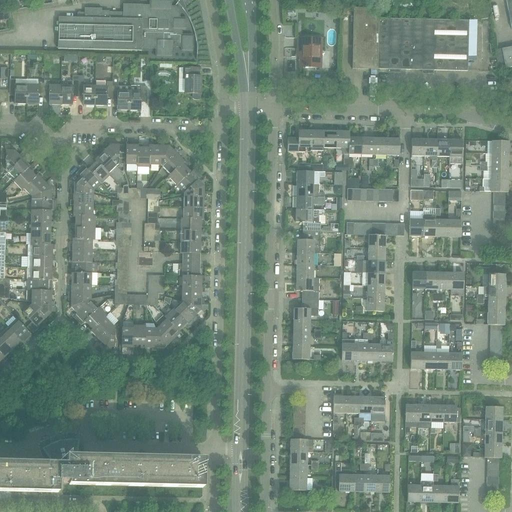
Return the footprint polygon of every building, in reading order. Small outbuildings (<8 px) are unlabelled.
[(102,9),(84,8),(84,13),(77,13),(77,18),(58,17),(57,49),(141,51),(141,48),(155,49),(155,56),(156,58),(171,58),(173,56),(173,47),(181,47),(180,51),(182,52),(192,52),(193,51),(193,36),(192,35),(181,35),(181,30),(185,31),(186,29),(187,19),(185,18),(176,17),(177,17),(177,16),(176,15),(179,11),(175,7),(172,11),(171,11),(171,1),(170,0),(149,0),(149,5),(123,4),(122,12),(122,19),(109,19),(109,12),(109,11),(101,11),(102,9)] [(377,69),(378,19),(378,9),(353,8),(352,69),(377,70),(377,69)] [(0,21),(10,20),(9,12),(0,13),(0,21)] [(425,70),(428,73),(431,70),(467,71),(468,21),(378,19),(377,69),(425,70)] [(297,38),(297,53),(300,53),(300,57),(299,68),(305,68),(308,68),(321,68),(321,39),(297,38)] [(511,47),(502,49),(506,69),(511,67),(511,47)] [(199,69),(189,69),(182,69),(182,79),(184,79),(184,94),(192,94),(192,99),(194,100),(196,100),(198,100),(199,100),(201,99),(201,93),(201,75),(199,75),(199,69)] [(72,93),(78,93),(78,76),(72,76),(72,86),(60,86),(60,105),(72,105),(72,93)] [(83,106),(94,106),(95,86),(84,86),(84,76),(78,76),(78,93),(83,93),(83,106)] [(14,104),(26,104),(26,80),(9,79),(9,92),(14,92),(14,104)] [(117,110),(128,111),(129,87),(118,86),(118,79),(112,79),(112,82),(112,94),(112,98),(117,98),(117,110)] [(38,92),(43,93),(44,80),(37,80),(37,85),(26,85),(26,104),(38,105),(38,92)] [(48,105),(60,105),(60,86),(49,85),(50,80),(44,80),(43,93),(49,93),(48,105)] [(106,94),(112,94),(112,82),(106,82),(106,86),(95,86),(94,106),(106,106),(106,94)] [(129,87),(128,111),(140,111),(141,99),(146,99),(146,87),(140,86),(140,87),(129,87)] [(317,131),(311,131),(310,148),(310,151),(323,151),(323,148),(323,131),(323,130),(317,130),(317,131)] [(311,131),(298,131),(298,139),(287,139),(287,152),(305,152),(305,148),(310,148),(311,131)] [(336,132),(323,131),(323,148),(336,149),(336,132)] [(349,132),(336,132),(336,149),(340,149),(343,155),(343,166),(348,166),(348,159),(348,155),(349,138),(349,132)] [(361,138),(349,138),(348,155),(361,155),(361,138)] [(374,139),(361,138),(361,155),(373,155),(374,139)] [(386,139),(374,139),(373,155),(386,156),(386,139)] [(399,139),(386,139),(386,156),(399,156),(399,139)] [(424,140),(411,140),(411,156),(423,157),(424,140)] [(437,140),(424,140),(423,157),(428,157),(432,161),(432,168),(436,168),(436,157),(437,140)] [(449,140),(437,140),(436,157),(449,157),(449,140)] [(462,141),(449,140),(449,157),(449,164),(462,165),(462,141)] [(508,142),(491,141),(491,154),(508,155),(508,142)] [(129,142),(126,142),(125,165),(137,165),(137,167),(138,145),(137,145),(128,145),(129,142)] [(148,143),(148,148),(149,148),(148,168),(149,168),(149,165),(160,165),(160,146),(151,146),(151,143),(148,143)] [(100,150),(102,153),(103,152),(115,166),(117,164),(118,164),(118,159),(123,159),(124,145),(110,145),(104,151),(102,148),(100,150)] [(140,145),(138,145),(137,167),(148,168),(149,148),(148,148),(140,148),(140,145)] [(169,146),(160,146),(160,165),(162,168),(178,152),(176,150),(174,152),(169,146)] [(5,170),(7,172),(24,156),(22,155),(20,157),(14,151),(5,151),(5,170)] [(103,152),(102,153),(96,158),(94,156),(92,158),(96,162),(109,175),(110,175),(108,173),(115,166),(103,152)] [(180,153),(178,152),(162,168),(169,175),(168,177),(184,162),(184,161),(183,162),(177,155),(180,153)] [(508,155),(491,154),(491,167),(508,167),(508,155)] [(13,182),(29,167),(23,160),(25,158),(24,156),(7,172),(15,180),(13,182)] [(96,162),(89,168),(87,166),(85,168),(86,168),(101,183),(109,175),(96,162)] [(186,163),(184,162),(168,177),(176,186),(190,172),(189,172),(184,166),(186,163)] [(13,182),(21,190),(35,177),(35,176),(29,170),(32,168),(29,166),(29,167),(13,182)] [(508,167),(491,167),(490,179),(507,180),(508,167)] [(86,168),(80,174),(77,172),(75,174),(79,178),(93,191),(91,189),(99,182),(100,184),(101,183),(86,168)] [(193,168),(190,172),(176,186),(177,186),(178,184),(185,192),(183,194),(184,194),(198,180),(198,181),(200,179),(193,172),(195,170),(193,168)] [(335,181),(336,169),(328,169),(327,181),(335,181)] [(310,172),(296,172),(296,185),(313,185),(319,185),(319,178),(324,179),(324,173),(318,172),(313,172),(310,172)] [(23,189),(31,197),(45,183),(39,177),(41,175),(39,173),(35,176),(35,177),(21,190),(21,191),(23,189)] [(79,178),(73,183),(73,191),(70,191),(70,194),(73,194),(92,194),(92,192),(93,191),(79,178)] [(423,180),(410,179),(410,187),(423,188),(423,180)] [(507,180),(490,179),(482,179),(482,187),(479,187),(479,192),(493,192),(505,193),(507,193),(507,180)] [(198,180),(184,194),(184,197),(206,197),(206,194),(203,194),(203,186),(198,181),(198,180)] [(461,181),(448,180),(448,188),(461,189),(461,181)] [(31,197),(31,199),(54,200),(54,198),(51,198),(51,190),(45,183),(31,197)] [(313,185),(296,185),(296,197),(312,198),(313,185)] [(423,191),(410,191),(410,201),(423,201),(423,199),(423,191)] [(423,191),(423,199),(432,200),(433,191),(423,191)] [(73,194),(73,203),(70,203),(70,206),(73,206),(73,205),(92,205),(92,194),(73,194)] [(206,197),(184,197),(184,208),(203,208),(203,199),(206,199),(206,197)] [(312,198),(296,197),(295,210),(312,210),(312,206),(323,206),(323,198),(315,198),(312,198)] [(31,210),(31,211),(53,212),(54,211),(53,211),(53,202),(56,202),(56,200),(54,200),(31,199),(31,200),(33,200),(33,211),(31,210)] [(73,205),(73,206),(73,214),(70,214),(70,217),(75,217),(94,217),(94,216),(92,216),(92,205),(73,205)] [(206,208),(203,208),(184,208),(184,218),(181,218),(181,219),(203,220),(203,219),(203,211),(206,211),(206,208)] [(0,221),(11,222),(11,220),(8,220),(8,218),(6,216),(6,210),(0,210),(0,221)] [(312,210),(295,210),(295,223),(299,223),(299,224),(302,224),(302,232),(320,232),(320,223),(319,223),(319,216),(312,216),(312,210)] [(31,211),(30,222),(50,223),(50,222),(50,214),(53,214),(53,212),(31,211)] [(422,215),(410,215),(410,220),(409,220),(409,236),(422,237),(422,215)] [(435,215),(422,215),(422,237),(434,237),(435,220),(435,216),(435,215)] [(75,217),(75,226),(72,225),(72,229),(75,229),(75,228),(94,229),(94,217),(75,217)] [(203,220),(181,219),(181,231),(200,231),(200,222),(203,222),(203,219),(203,220)] [(447,221),(435,220),(434,237),(447,237),(447,221)] [(0,221),(0,233),(5,233),(5,227),(8,225),(8,223),(11,223),(11,222),(0,221)] [(460,221),(447,221),(447,237),(460,238),(460,221)] [(30,222),(30,234),(50,235),(50,234),(50,225),(53,225),(53,222),(50,222),(50,223),(30,222)] [(75,228),(75,229),(75,237),(72,237),(72,240),(94,240),(94,229),(75,228)] [(203,231),(200,231),(181,231),(180,242),(200,243),(200,242),(200,234),(203,234),(203,231)] [(320,232),(302,232),(302,240),(297,240),(296,253),(313,254),(319,254),(320,232)] [(30,234),(30,245),(50,246),(50,245),(50,236),(53,237),(53,234),(50,234),(50,235),(30,234)] [(385,236),(384,236),(378,236),(372,236),(368,236),(368,249),(385,249),(385,236)] [(72,240),(72,249),(69,249),(69,251),(72,251),(91,251),(91,240),(94,240),(72,240)] [(203,242),(200,242),(200,243),(180,242),(180,254),(185,254),(197,254),(199,254),(200,245),(203,245),(203,242)] [(55,245),(50,245),(50,246),(30,245),(27,245),(27,257),(52,257),(52,248),(55,248),(55,245)] [(385,249),(368,249),(368,261),(384,262),(385,249)] [(72,251),(72,260),(69,260),(69,263),(74,263),(74,262),(91,263),(91,251),(72,251)] [(313,254),(296,253),(296,266),(313,266),(313,254)] [(177,276),(182,276),(197,276),(197,258),(197,254),(185,254),(185,258),(184,264),(178,264),(177,276)] [(55,257),(52,257),(27,257),(27,268),(51,269),(51,268),(52,260),(55,260),(55,257)] [(384,262),(368,261),(363,261),(362,274),(384,274),(384,262)] [(74,262),(74,263),(74,271),(71,271),(71,274),(91,274),(91,273),(93,273),(93,263),(91,263),(74,262)] [(313,266),(296,266),(296,278),(313,279),(313,266)] [(55,268),(51,268),(51,269),(27,268),(26,279),(32,280),(51,280),(51,279),(51,271),(55,271),(55,268)] [(480,268),(480,274),(488,275),(488,287),(505,288),(505,275),(496,275),(496,269),(480,268)] [(412,289),(425,290),(425,273),(412,273),(412,289)] [(438,273),(425,273),(425,290),(437,290),(438,273)] [(450,273),(438,273),(437,290),(450,290),(450,273)] [(463,274),(450,273),(450,290),(463,290),(463,274)] [(90,285),(91,274),(71,274),(71,283),(68,283),(68,286),(71,286),(71,285),(90,285)] [(362,286),(367,286),(384,287),(384,274),(362,274),(362,286)] [(197,276),(182,276),(182,288),(201,288),(201,287),(201,279),(204,279),(204,276),(197,276)] [(313,279),(296,278),(296,291),(300,291),(300,292),(302,292),(301,300),(318,301),(319,279),(313,279)] [(0,283),(4,284),(4,287),(9,287),(9,279),(4,279),(0,279),(0,283)] [(52,279),(51,279),(51,280),(32,280),(29,280),(29,290),(31,290),(31,291),(51,291),(49,291),(49,282),(52,282),(52,279)] [(0,292),(9,293),(9,287),(4,287),(4,284),(0,283),(0,292)] [(71,285),(71,286),(71,294),(68,294),(68,297),(90,297),(90,285),(71,285)] [(384,287),(367,286),(367,299),(383,299),(384,287)] [(204,288),(201,287),(201,288),(182,288),(181,299),(201,300),(201,299),(201,290),(204,290),(204,288)] [(488,287),(483,287),(483,295),(476,295),(476,300),(484,300),(488,300),(504,300),(505,288),(488,287)] [(31,291),(31,303),(51,303),(51,302),(51,294),(54,294),(54,291),(51,291),(31,291)] [(90,297),(68,297),(68,299),(71,299),(71,307),(76,313),(90,299),(90,297)] [(334,310),(334,297),(326,297),(326,310),(334,310)] [(90,300),(90,299),(76,313),(74,314),(81,321),(79,324),(81,326),(85,322),(84,321),(98,308),(96,310),(88,302),(90,300)] [(204,299),(201,299),(201,300),(181,299),(181,301),(194,316),(195,315),(201,310),(201,302),(204,302),(204,299)] [(383,299),(367,299),(366,312),(383,312),(383,299)] [(318,301),(301,300),(301,309),(293,309),(293,322),(310,322),(310,317),(318,317),(318,301)] [(488,300),(487,312),(504,313),(504,300),(488,300)] [(194,316),(181,301),(180,302),(182,304),(175,310),(173,309),(188,325),(195,319),(197,321),(199,319),(195,315),(194,316)] [(31,305),(30,305),(44,319),(45,319),(50,313),(51,305),(54,305),(54,302),(51,302),(51,303),(31,303),(31,305)] [(44,319),(30,305),(22,313),(31,322),(26,327),(33,334),(38,329),(36,327),(43,321),(45,323),(47,321),(45,319),(44,319)] [(106,316),(98,308),(84,321),(85,322),(90,328),(88,330),(90,332),(91,332),(90,331),(106,316)] [(188,325),(173,309),(165,317),(178,331),(184,325),(186,327),(189,325),(188,325)] [(504,313),(487,312),(487,315),(487,325),(490,325),(502,326),(504,326),(504,313)] [(107,316),(106,316),(90,331),(91,332),(97,338),(94,340),(96,342),(112,326),(105,318),(107,316)] [(164,317),(163,316),(155,323),(158,326),(158,327),(172,341),(178,335),(180,337),(182,335),(178,331),(165,317),(164,317)] [(8,327),(7,327),(23,343),(29,337),(31,339),(33,337),(18,321),(10,329),(8,327)] [(310,322),(293,322),(293,334),(309,335),(310,322)] [(114,328),(112,326),(96,342),(98,343),(100,341),(105,347),(114,347),(115,328),(114,328)] [(133,328),(131,328),(121,328),(121,347),(130,348),(130,351),(133,351),(133,345),(133,326),(133,328)] [(145,326),(133,326),(133,345),(142,346),(142,349),(145,349),(145,348),(144,348),(145,326)] [(145,326),(144,348),(145,348),(153,348),(153,351),(156,351),(156,348),(156,329),(145,328),(145,326)] [(7,327),(0,334),(0,336),(13,350),(13,349),(19,343),(21,346),(23,344),(23,343),(7,327)] [(172,341),(158,327),(156,329),(156,348),(164,348),(165,347),(167,350),(171,346),(169,344),(170,343),(172,345),(174,343),(172,341)] [(309,335),(293,334),(292,347),(309,347),(309,335)] [(363,334),(363,340),(354,340),(354,361),(366,362),(367,345),(367,340),(367,334),(363,334)] [(380,341),(380,345),(379,345),(379,362),(385,362),(385,364),(391,364),(391,362),(392,362),(392,345),(392,341),(393,334),(388,334),(388,341),(380,341)] [(0,336),(0,352),(4,357),(5,357),(11,351),(13,354),(15,351),(13,349),(13,350),(0,336)] [(346,340),(341,340),(341,361),(354,361),(354,340),(346,340)] [(379,345),(367,345),(366,362),(379,362),(379,345)] [(309,347),(292,347),(292,360),(309,360),(309,347)] [(423,353),(410,353),(410,370),(423,370),(423,353)] [(436,353),(423,353),(423,370),(435,370),(436,353)] [(448,354),(436,353),(435,370),(448,370),(448,354)] [(461,354),(448,354),(448,370),(461,371),(461,354)] [(346,397),(333,397),(333,413),(346,414),(346,397)] [(359,397),(346,397),(346,414),(358,414),(359,397)] [(371,398),(359,397),(358,414),(371,414),(371,398)] [(384,398),(371,398),(371,414),(384,415),(384,398)] [(404,434),(409,434),(409,425),(412,422),(418,422),(418,406),(405,405),(404,434)] [(431,406),(418,406),(418,422),(430,423),(431,406)] [(443,406),(431,406),(430,423),(443,423),(443,406)] [(456,406),(443,406),(443,423),(459,423),(460,408),(456,408),(456,406)] [(502,408),(485,407),(485,420),(502,420),(502,408)] [(502,420),(485,420),(485,433),(501,433),(502,420)] [(501,433),(485,433),(484,445),(501,446),(501,433)] [(313,440),(304,440),(292,440),(290,440),(290,453),(307,453),(313,453),(313,440)] [(72,459),(72,454),(74,454),(75,443),(68,443),(67,445),(63,445),(63,448),(59,449),(58,447),(54,448),(53,446),(47,450),(53,460),(53,461),(53,466),(0,465),(0,490),(58,492),(58,482),(68,482),(68,484),(202,487),(203,462),(72,459)] [(501,446),(484,445),(484,450),(479,450),(479,453),(473,453),(473,458),(487,458),(499,459),(501,459),(501,446)] [(307,453),(290,453),(290,465),(306,466),(307,453)] [(306,466),(290,465),(289,478),(306,478),(306,466)] [(427,478),(428,469),(414,468),(414,477),(427,478)] [(338,489),(338,492),(351,492),(351,475),(335,475),(334,489),(338,489)] [(364,476),(351,475),(351,492),(363,492),(364,476)] [(376,476),(364,476),(363,492),(376,493),(376,476)] [(389,476),(376,476),(376,493),(389,493),(389,476)] [(306,478),(289,478),(289,491),(306,491),(306,478)] [(450,480),(450,487),(445,486),(445,503),(458,503),(458,480),(450,480)] [(433,481),(420,481),(420,486),(420,503),(432,503),(433,486),(433,483),(433,481)] [(420,486),(407,486),(407,502),(420,503),(420,486)] [(433,486),(432,503),(445,503),(445,486),(433,486)]
